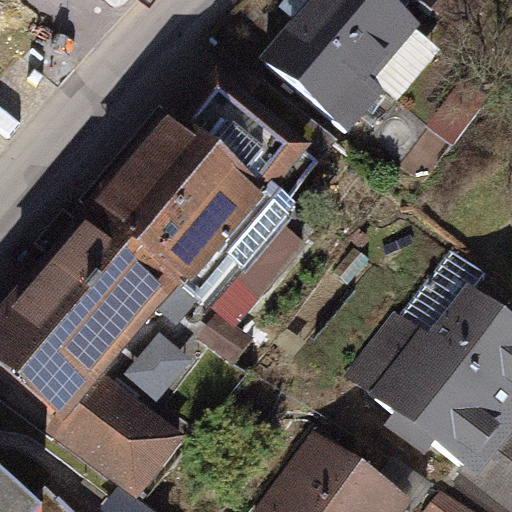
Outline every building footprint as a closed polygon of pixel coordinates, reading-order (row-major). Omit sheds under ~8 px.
[(373,0),(314,0),(257,67),(337,136),(420,40),(373,0)] [(221,55),(168,118),(274,208),(327,146),(221,55)] [(83,203),(174,282),(195,299),(274,208),(168,118),(161,112),(83,203)] [(174,282),(83,203),(0,299),(0,356),(65,412),(47,434),(125,500),(175,443),(95,374),(174,282)] [(511,511),(511,424),(507,421),(511,414),(511,327),(463,290),(424,340),(388,313),(337,381),(511,511)] [(132,383),(159,407),(195,368),(168,344),(132,383)] [(392,511),(399,503),(304,434),(247,511),(392,511)] [(472,511),(455,501),(448,511),(472,511)]
